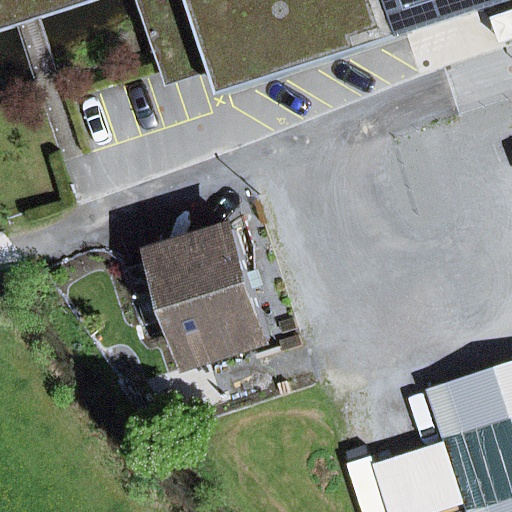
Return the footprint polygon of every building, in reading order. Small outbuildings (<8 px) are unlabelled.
[(229,96),(409,38),(397,0),(0,0),(0,33),(29,24),(104,0),(142,0),(147,14),(165,70),(215,54),(229,96)] [(237,232),(161,257),(196,363),(271,339),(237,232)] [(511,511),(511,372),(454,391),(492,511),(511,511)] [(472,511),(492,511),(454,391),(435,397),(451,447),(469,504),(472,511)] [(352,466),(366,511),(443,511),(469,504),(451,447),(379,469),(376,459),(352,466)]
